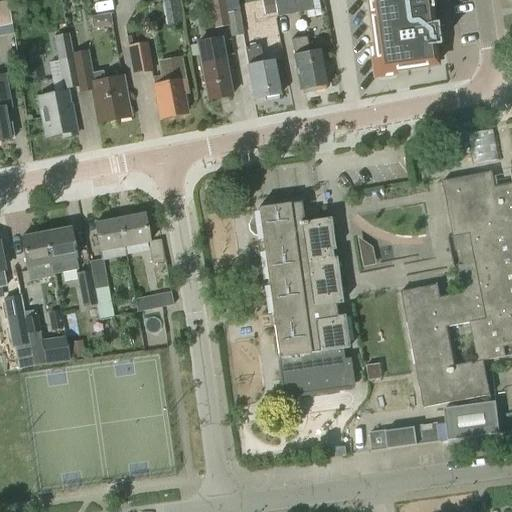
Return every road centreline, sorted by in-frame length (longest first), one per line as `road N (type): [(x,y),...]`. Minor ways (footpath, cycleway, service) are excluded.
road 1 (residential): [(220,506),(167,159)]
road 2 (residential): [(167,159),(496,100)]
road 3 (residential): [(220,506),(511,465)]
road 4 (residential): [(0,193),(167,159)]
